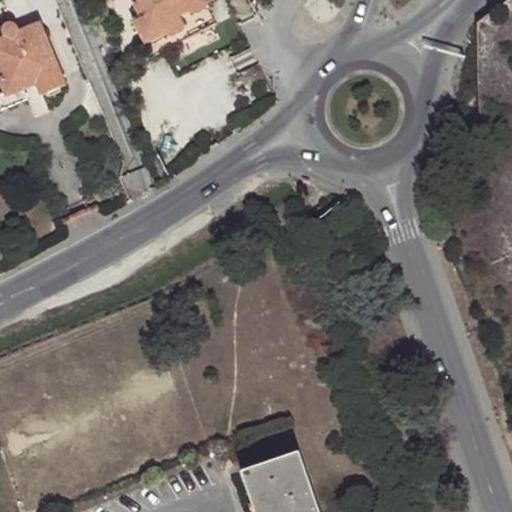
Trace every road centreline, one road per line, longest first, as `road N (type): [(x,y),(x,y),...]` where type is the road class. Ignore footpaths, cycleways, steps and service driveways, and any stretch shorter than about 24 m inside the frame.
road 1 (unclassified): [(389,155),(401,232),(499,511)]
road 2 (secondary): [(320,136),(0,304)]
